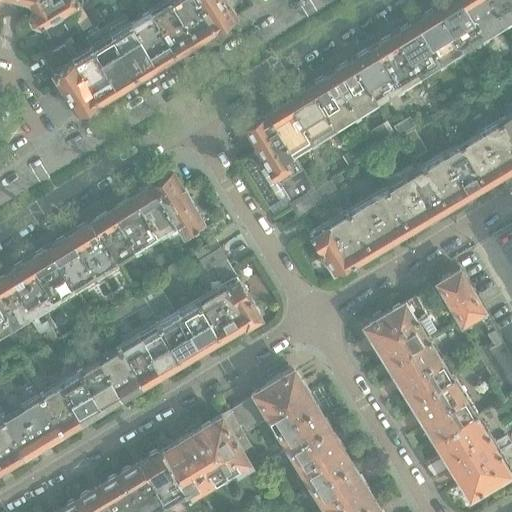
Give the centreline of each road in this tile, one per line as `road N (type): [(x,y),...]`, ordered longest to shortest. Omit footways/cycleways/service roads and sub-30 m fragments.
road 1 (residential): [(315,315),(0,500)]
road 2 (residential): [(315,315),(193,117)]
road 3 (residential): [(434,511),(315,315)]
road 4 (residential): [(315,315),(511,197)]
road 5 (residential): [(0,239),(193,117)]
road 6 (residential): [(193,117),(381,0)]
road 7 (residential): [(178,91),(59,165)]
road 8 (residential): [(285,26),(178,91)]
